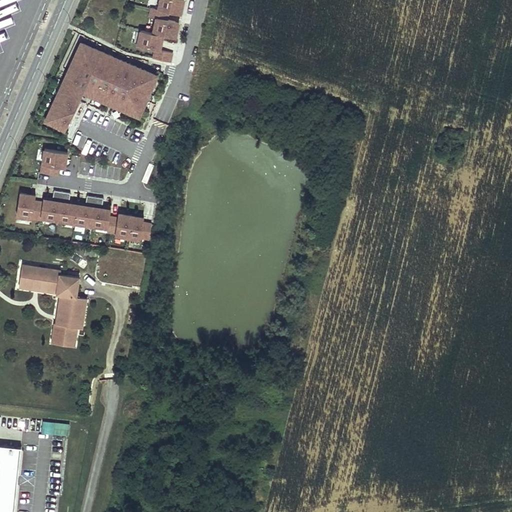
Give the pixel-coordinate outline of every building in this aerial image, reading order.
[(161,0),(159,10),(170,12),(182,15),(185,0),(161,0)] [(157,19),(154,33),(165,36),(177,39),(180,23),(168,20),(170,12),(159,10),(153,9),(151,18),(157,19)] [(154,33),(142,31),(138,46),(156,51),(154,58),(171,62),(173,53),(161,51),(165,36),(154,33)] [(163,51),(173,51),(173,41),(164,41),(163,51)] [(158,76),(82,43),(46,121),(66,130),(84,92),(140,116),(158,76)] [(45,148),(41,172),(59,174),(60,166),(66,167),(68,152),(45,148)] [(21,192),(17,215),(33,218),(34,215),(41,217),(41,216),(109,226),(108,230),(117,231),(117,233),(142,237),(142,235),(149,236),(152,222),(143,221),(144,216),(119,213),(118,217),(110,216),(111,209),(102,207),(104,197),(87,194),(86,205),(69,202),(71,192),(55,189),(53,200),(44,198),(43,202),(35,200),(36,194),(21,192)] [(77,309),(79,296),(77,296),(80,277),(61,274),(61,270),(23,264),(20,279),(34,281),(33,286),(40,287),(39,290),(57,292),(57,293),(61,294),(58,314),(61,315),(60,323),(56,323),(55,323),(52,343),(75,346),(78,327),(82,327),(85,311),(77,309)] [(33,286),(34,281),(20,279),(19,286),(39,290),(40,287),(33,286)] [(85,311),(87,297),(79,296),(77,309),(85,311)] [(43,420),(42,433),(69,434),(70,422),(43,420)] [(235,431),(214,429),(211,451),(233,453),(235,431)] [(14,511),(21,447),(0,444),(0,511),(14,511)]
